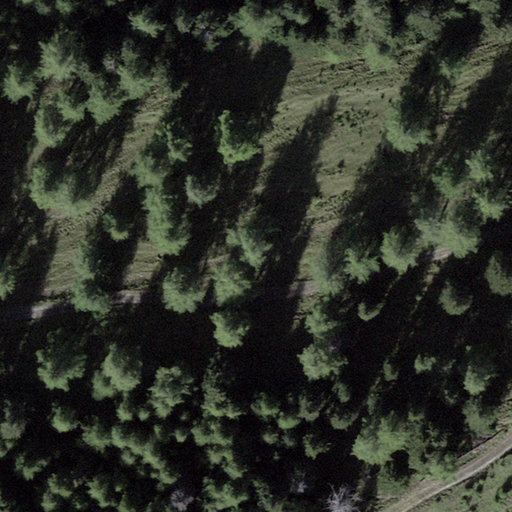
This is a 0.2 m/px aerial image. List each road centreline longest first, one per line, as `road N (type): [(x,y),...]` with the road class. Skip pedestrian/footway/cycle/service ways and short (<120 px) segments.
road 1 (track): [(0,305),(289,276),(511,211)]
road 2 (track): [(511,433),(398,511)]
